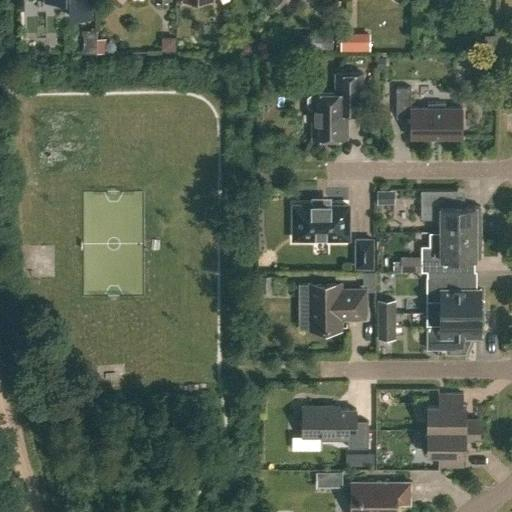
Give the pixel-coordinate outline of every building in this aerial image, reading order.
[(70,0),(70,17),(90,17),(89,0),(70,0)] [(80,29),(80,52),(102,52),(102,37),(95,38),(94,29),(80,29)] [(483,51),(495,52),(495,34),(483,34),(483,51)] [(302,36),(302,50),(331,50),(332,35),(302,36)] [(313,109),(313,137),(347,137),(347,112),(362,112),(362,73),(336,73),(336,92),(313,92),(313,94),(310,94),(307,98),(307,106),(310,109),(313,109)] [(444,107),(444,103),(428,103),(428,107),(411,107),(411,87),(396,87),(396,117),(410,117),(410,137),(462,137),(462,107),(444,107)] [(487,185),(487,175),(467,175),(467,185),(487,185)] [(440,218),(440,232),(480,232),(480,206),(454,206),(454,189),(421,190),(421,218),(440,218)] [(293,205),(293,238),(348,238),(348,205),(293,205)] [(421,245),(421,271),(454,271),(454,258),(480,258),(480,232),(440,232),(440,245),(421,245)] [(377,265),(377,245),(362,245),(362,265),(377,265)] [(260,292),(272,292),(272,275),(260,275),(260,292)] [(440,301),(440,312),(483,312),(483,301),(480,298),(480,289),(459,289),(456,286),(456,276),(426,276),(426,301),(440,301)] [(339,327),(339,316),(364,316),(364,290),(339,290),(339,283),(311,283),(311,328),(339,327)] [(392,337),(392,324),(395,324),(394,300),(378,300),(378,337),(392,337)] [(447,349),(447,352),(464,352),(469,341),(466,339),(467,336),(480,336),(480,326),(483,323),(483,312),(440,312),(440,323),(426,323),(426,349),(447,349)] [(427,404),(427,429),(480,429),(480,419),(466,419),(466,404),(463,404),(463,393),(438,393),(438,404),(427,404)] [(292,436),(292,450),(321,450),(321,439),(348,439),(348,447),(368,447),(368,421),(348,421),(348,409),(334,409),(331,405),(328,405),(302,405),(302,436),(292,436)] [(438,465),(463,465),(463,454),(466,454),(466,439),(480,439),(480,429),(427,429),(427,454),(438,454),(438,465)] [(322,482),(338,482),(339,468),(322,468),(322,482)] [(392,497),(410,497),(410,481),(351,481),(350,511),(396,511),(396,503),(392,503),(392,497)]
